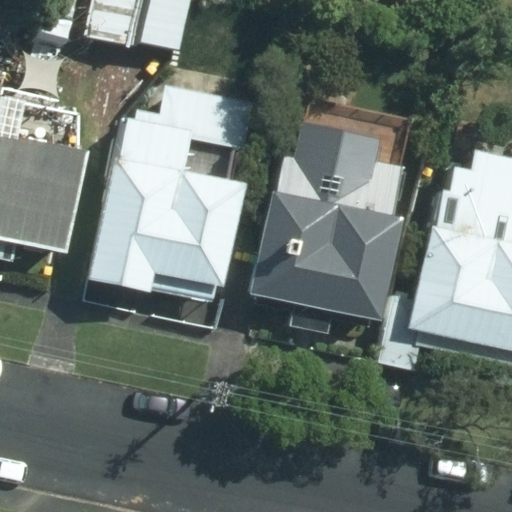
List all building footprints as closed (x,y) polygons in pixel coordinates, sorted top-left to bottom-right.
[(69,0),(38,0),(29,36),(59,44),(69,0)] [(86,0),(80,29),(167,46),(176,0),(86,0)] [(109,157),(102,156),(79,280),(142,291),(145,281),(208,292),(209,285),(215,287),(248,102),(159,86),(155,114),(129,109),(126,119),(116,116),(109,157)] [(267,191),(261,190),(243,293),(253,295),(251,302),(287,309),(284,323),(322,330),(325,317),(362,323),(363,319),(372,321),(391,216),(384,214),(392,167),(367,162),(371,137),(292,122),(286,155),(273,153),(267,191)] [(0,258),(6,259),(10,242),(55,251),(76,145),(0,130),(0,258)] [(417,369),(421,344),(511,363),(511,157),(465,148),(461,168),(446,164),(440,187),(431,185),(424,224),(419,224),(405,300),(387,297),(374,361),(417,369)]
